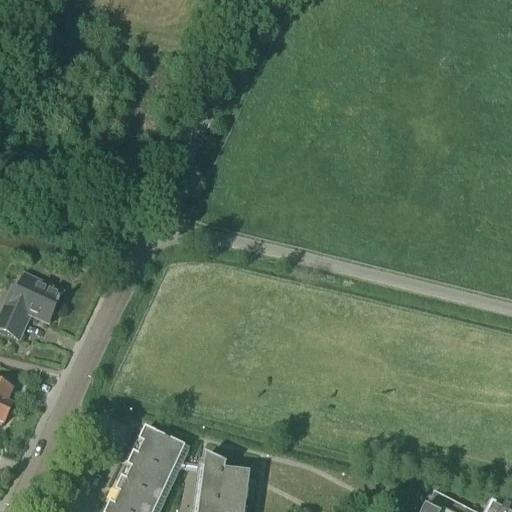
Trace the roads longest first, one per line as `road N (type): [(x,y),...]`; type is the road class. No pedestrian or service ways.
road 1 (unclassified): [(22,511),(261,0)]
road 2 (track): [(154,229),(0,192)]
